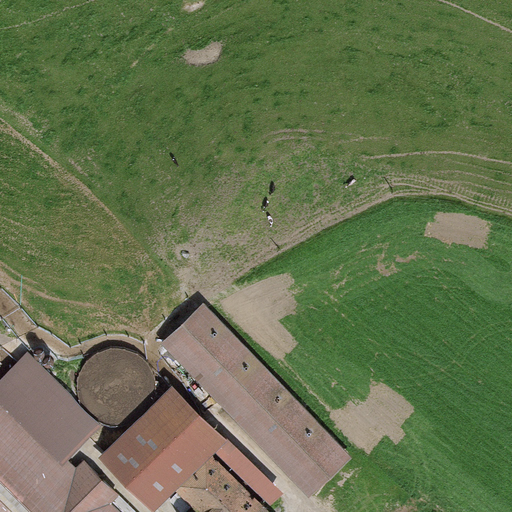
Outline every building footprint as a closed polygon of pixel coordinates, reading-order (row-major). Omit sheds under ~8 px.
[(0,293),(9,275),(0,270),(0,293)] [(354,463),(210,311),(165,353),(309,505),(354,463)] [(114,346),(105,350),(90,362),(82,386),(85,403),(92,414),(104,423),(117,427),(132,427),(151,416),(160,403),(164,382),(158,366),(149,355),(133,347),(114,346)] [(0,511),(119,511),(0,399),(0,511)] [(186,479),(148,439),(126,461),(176,511),(264,511),(210,456),(186,479)]
